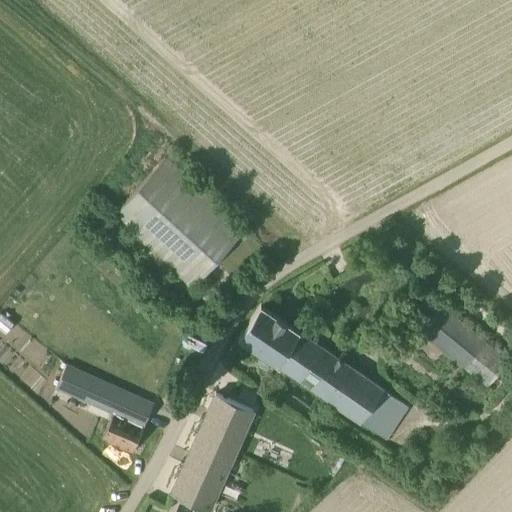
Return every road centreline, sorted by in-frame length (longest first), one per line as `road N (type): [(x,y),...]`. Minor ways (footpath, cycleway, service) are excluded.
road 1 (unclassified): [(127,511),(228,329),(296,266),(511,143)]
road 2 (track): [(12,0),(313,255)]
